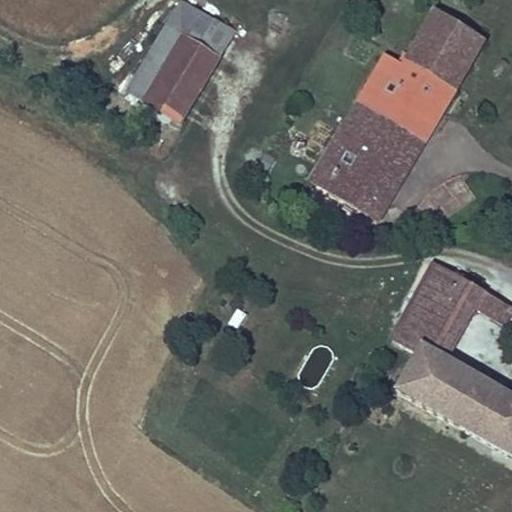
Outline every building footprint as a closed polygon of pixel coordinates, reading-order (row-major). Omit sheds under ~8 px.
[(182,9),(126,98),(182,133),(238,44),(182,9)] [(422,110),(441,121),(483,51),(429,19),(398,71),(381,60),(306,185),(377,228),(388,209),(369,198),(422,110)] [(388,209),(441,121),(422,110),(369,198),(388,209)] [(462,181),(437,191),(444,209),(469,200),(462,181)] [(511,409),(443,372),(474,314),(482,300),(429,271),(388,347),(415,362),(389,409),(511,475),(511,472),(511,409)] [(482,300),(474,314),(488,321),(495,307),(482,300)] [(511,315),(495,307),(488,321),(504,330),(511,316),(511,315)]
